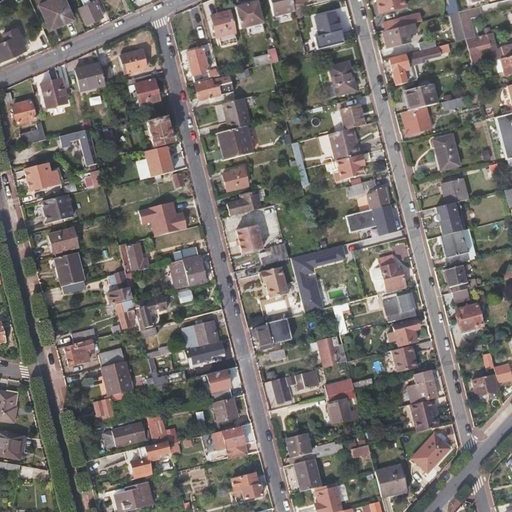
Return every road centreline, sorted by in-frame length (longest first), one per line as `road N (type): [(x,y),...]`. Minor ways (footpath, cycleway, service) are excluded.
road 1 (residential): [(156,11),(282,511)]
road 2 (residential): [(472,462),(354,0)]
road 3 (residential): [(43,375),(0,204)]
road 4 (residential): [(156,11),(0,80)]
road 5 (residential): [(77,511),(43,375)]
